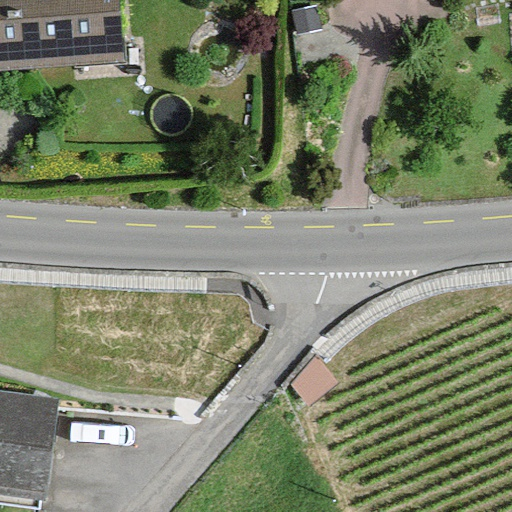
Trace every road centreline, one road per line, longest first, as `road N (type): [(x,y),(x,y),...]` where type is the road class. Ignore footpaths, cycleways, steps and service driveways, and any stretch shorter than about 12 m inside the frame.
road 1 (secondary): [(0,233),(162,245),(392,241)]
road 2 (residential): [(392,241),(148,511)]
road 3 (secondary): [(392,241),(511,229)]
